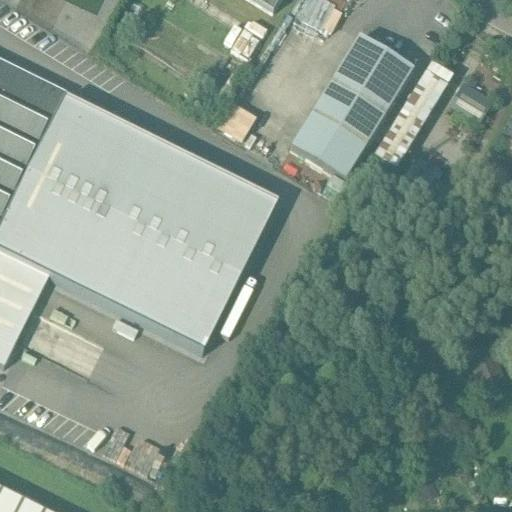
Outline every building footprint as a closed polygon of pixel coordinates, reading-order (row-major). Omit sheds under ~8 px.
[(283,0),(244,0),(273,17),(283,0)] [(311,0),(342,15),(349,0),(311,0)] [(233,29),(221,49),(247,65),(259,45),(233,29)] [(357,42),(291,154),(345,187),(411,74),(357,42)] [(0,370),(3,372),(48,282),(202,359),(277,209),(64,104),(66,99),(0,66),(0,370)] [(394,174),(450,84),(428,71),(373,161),(394,174)] [(461,92),(449,113),(478,130),(493,105),(464,88),(461,92)] [(243,149),(255,121),(229,110),(217,138),(243,149)] [(406,178),(429,194),(441,177),(418,161),(406,178)] [(396,180),(387,196),(407,208),(416,192),(396,180)] [(394,264),(402,249),(361,226),(353,241),(394,264)] [(483,395),(503,385),(484,345),(464,355),(483,395)] [(127,443),(117,465),(152,481),(162,459),(127,443)] [(213,466),(194,472),(203,499),(222,493),(213,466)] [(430,483),(415,490),(423,506),(438,498),(430,483)] [(36,511),(38,508),(16,497),(13,503),(0,496),(0,511),(36,511)]
